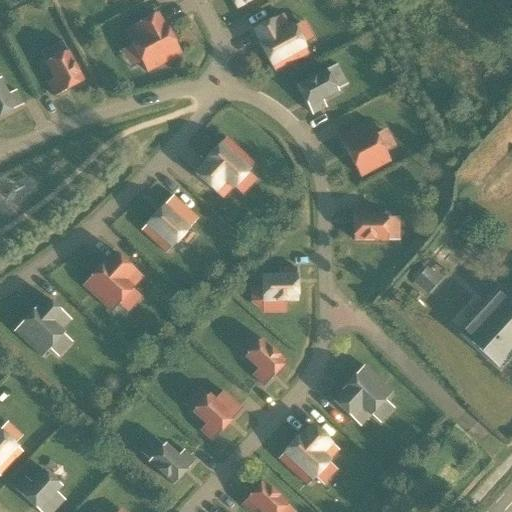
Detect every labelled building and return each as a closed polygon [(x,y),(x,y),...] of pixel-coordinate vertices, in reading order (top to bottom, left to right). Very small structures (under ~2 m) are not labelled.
[(232,0),(236,8),(252,0),(232,0)] [(146,73),(181,54),(166,26),(164,27),(157,14),(125,31),(132,44),(131,44),(146,73)] [(275,72),(308,55),(293,26),(289,28),(282,15),(254,30),(261,43),(260,44),(275,72)] [(83,82),(67,52),(46,64),(54,80),(47,83),(54,97),(83,82)] [(326,70),(296,86),(312,115),(326,108),(322,100),(338,92),(326,70)] [(0,80),(0,117),(23,105),(15,91),(8,95),(0,80)] [(390,162),(368,121),(339,137),(361,178),(390,162)] [(255,165),(226,139),(204,163),(205,164),(195,175),(222,199),(232,188),(233,189),(255,165)] [(173,197),(141,231),(165,253),(197,220),(173,197)] [(354,241),(387,241),(387,217),(369,217),(369,208),(354,208),(354,241)] [(83,286),(111,313),(133,289),(132,288),(142,277),(116,253),(106,264),(105,262),(83,286)] [(412,280),(424,292),(437,277),(425,266),(412,280)] [(263,301),(296,301),(296,269),(280,269),(280,277),(262,277),(263,301)] [(498,369),(511,354),(511,288),(503,297),(498,292),(458,334),(498,369)] [(14,332),(42,358),(64,333),(61,331),(70,320),(47,298),(37,309),(36,308),(14,332)] [(286,362),(261,340),(244,358),(257,370),(252,376),(264,387),(286,362)] [(333,403),(360,427),(369,416),(370,417),(392,393),(363,367),(341,391),(343,392),(333,403)] [(211,442),(242,409),(223,392),(215,400),(209,395),(192,413),(206,425),(200,431),(211,442)] [(278,459),(307,486),(329,461),(338,451),(312,426),(302,437),(300,435),(278,459)] [(0,475),(22,451),(0,431),(0,475)] [(148,463),(173,486),(195,461),(183,451),(178,457),(165,445),(148,463)] [(14,489),(39,511),(53,511),(64,500),(56,492),(62,486),(43,469),(30,483),(24,478),(14,489)] [(264,481),(241,506),(247,511),(256,511),(258,510),(260,511),(280,511),(288,504),(264,481)]
